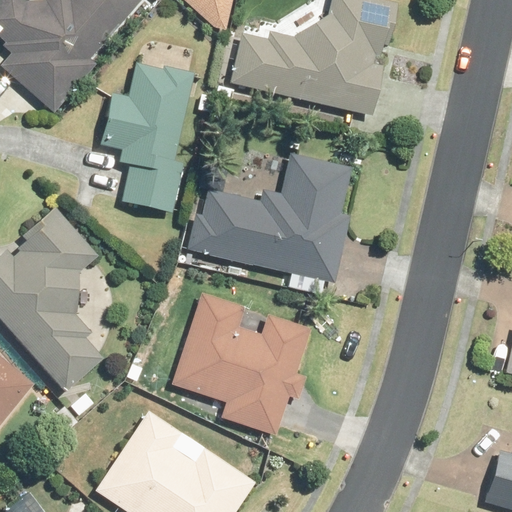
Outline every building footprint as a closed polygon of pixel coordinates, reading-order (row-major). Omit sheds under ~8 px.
[(0,59),(0,70),(50,113),(136,0),(39,0),(37,2),(18,2),(15,0),(0,0),(0,39),(1,40),(0,41),(0,50),(4,54),(0,59)] [(177,0),(207,28),(217,30),(224,0),(177,0)] [(241,22),(228,80),(375,113),(400,0),(333,0),(331,10),(295,34),(241,22)] [(125,165),(117,201),(166,212),(177,162),(169,160),(189,72),(156,65),(155,69),(129,63),(121,100),(107,97),(96,146),(116,151),(114,163),(125,165)] [(188,216),(181,248),(328,281),(354,164),(284,148),(273,195),(257,191),(254,203),(202,190),(194,215),(188,216)] [(0,249),(0,326),(61,393),(99,359),(81,340),(88,333),(71,315),(70,292),(74,272),(90,257),(47,211),(18,237),(21,240),(12,249),(14,252),(9,257),(1,249),(0,249)] [(220,403),(215,417),(267,435),(280,395),(289,399),(297,377),(290,375),(306,328),(258,312),(251,331),(234,325),(240,308),(194,292),(163,384),(220,403)] [(0,420),(27,386),(0,364),(0,420)] [(229,511),(250,481),(141,410),(87,492),(117,511),(229,511)] [(511,451),(499,448),(483,503),(511,511),(511,451)]
